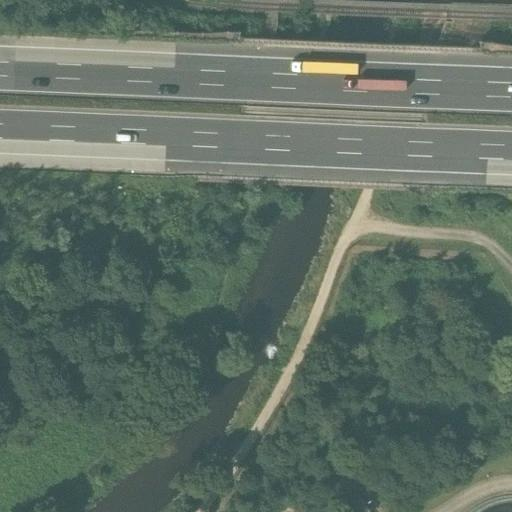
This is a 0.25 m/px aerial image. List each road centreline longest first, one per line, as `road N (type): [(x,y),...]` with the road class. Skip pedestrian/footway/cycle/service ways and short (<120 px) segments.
road 1 (motorway): [(511,93),(0,71)]
road 2 (motorway): [(0,134),(511,151)]
